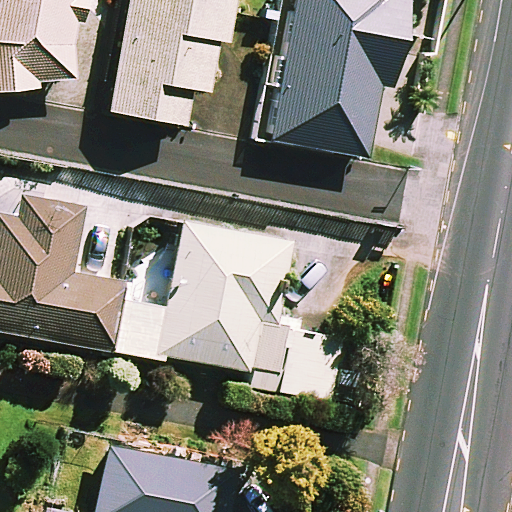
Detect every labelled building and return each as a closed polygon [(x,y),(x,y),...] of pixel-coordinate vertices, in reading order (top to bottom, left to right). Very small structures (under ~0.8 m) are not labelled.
[(80,0),(0,0),(0,92),(31,96),(33,80),(70,84),(80,0)] [(231,0),(124,0),(108,116),(182,127),(188,92),(207,95),(214,44),(225,45),(231,0)] [(405,0),(286,0),(260,141),(364,161),(377,91),(389,88),(405,0)] [(0,334),(109,352),(117,301),(120,284),(69,276),(79,211),(17,201),(14,220),(0,217),(0,334)] [(117,301),(109,352),(247,374),(244,389),(327,402),(337,340),(272,330),(286,242),(176,225),(163,308),(117,301)]
